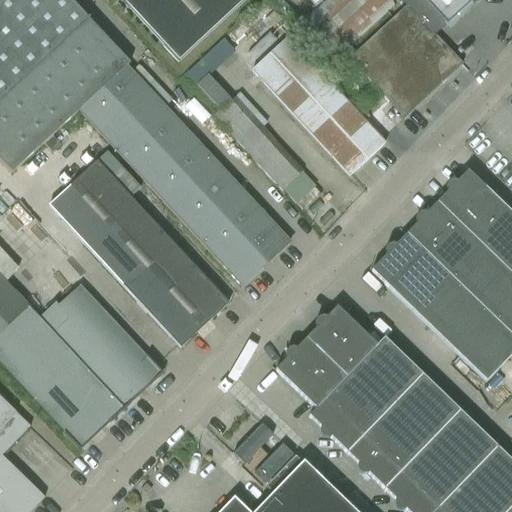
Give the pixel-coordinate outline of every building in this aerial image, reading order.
[(127,67),(127,68),(129,66),(67,0),(0,0),(0,163),(11,175),(43,146),(51,154),(60,146),(52,137),(78,113),(127,67)] [(119,0),(178,63),(245,0),(119,0)] [(388,0),(323,0),(291,29),(326,68),(394,6),(388,0)] [(422,0),(446,26),(469,4),(472,8),(480,0),(422,0)] [(364,109),(371,117),(387,103),(403,120),(462,65),(413,13),(407,6),(348,61),(380,95),(364,109)] [(371,117),(364,109),(358,115),(287,39),(251,73),(349,179),(385,145),(365,123),(371,117)] [(291,245),(127,68),(127,67),(78,113),(242,290),(291,245)] [(207,77),(196,87),(219,113),(213,118),(281,193),(283,191),(303,213),(320,197),(314,190),(315,189),(302,174),(303,173),(263,129),(267,125),(240,95),(231,103),(207,77)] [(47,208),(39,215),(57,235),(65,228),(69,232),(61,239),(72,251),(81,244),(180,351),(228,306),(130,200),(140,190),(107,153),(47,208)] [(511,216),(467,172),(434,206),(511,281),(511,216)] [(511,281),(434,206),(406,236),(511,338),(511,281)] [(511,358),(511,338),(406,236),(369,273),(486,385),(511,358)] [(0,367),(80,453),(162,376),(80,287),(75,291),(62,278),(45,294),(55,305),(38,319),(6,284),(19,271),(0,251),(0,367)] [(344,380),(375,348),(335,309),(304,341),(344,380)] [(383,340),(375,348),(344,380),(314,412),(308,418),(345,454),(421,376),(383,340)] [(344,380),(304,341),(273,373),(314,412),(344,380)] [(421,376),(345,454),(383,490),(458,413),(421,376)] [(0,511),(32,511),(44,500),(1,458),(29,429),(0,400),(0,511)] [(458,413),(383,490),(405,511),(434,511),(496,449),(458,413)] [(507,511),(511,507),(511,464),(496,449),(434,511),(507,511)] [(246,511),(233,500),(221,511),(352,511),(303,465),(256,511),(246,511)]
